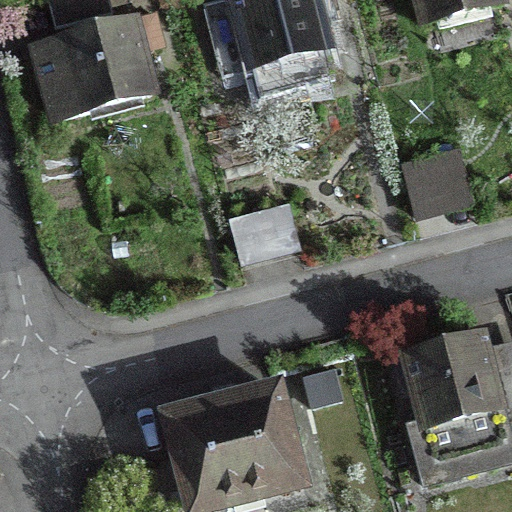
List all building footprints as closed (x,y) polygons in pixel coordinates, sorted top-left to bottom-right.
[(108,0),(55,0),(47,2),(55,31),(112,16),(108,0)] [(338,17),(333,0),(233,0),(260,101),(335,81),(319,22),(338,17)] [(497,0),(418,0),(425,27),(499,7),(497,0)] [(154,19),(34,50),(53,123),(152,97),(141,54),(162,48),(154,19)] [(288,203),(237,216),(249,262),(300,249),(288,203)] [(473,455),(508,446),(480,338),(406,357),(407,361),(394,365),(427,482),(476,469),(473,455)] [(204,511),(301,486),(276,391),(167,420),(191,511),(204,511)]
